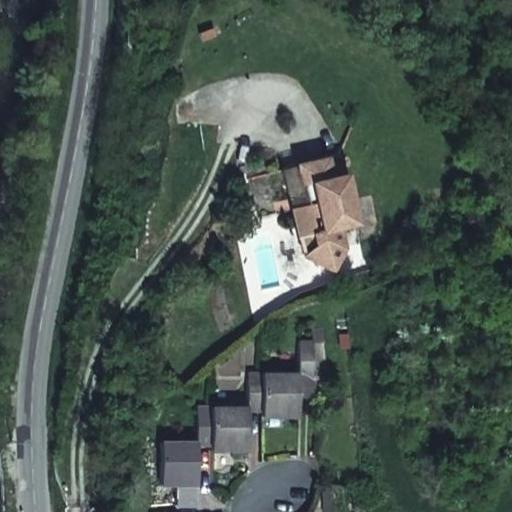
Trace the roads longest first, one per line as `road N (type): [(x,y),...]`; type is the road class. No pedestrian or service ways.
road 1 (tertiary): [(34,511),(37,348),(95,0)]
road 2 (unknown): [(58,511),(73,397),(96,333),(220,139),(239,128),(274,130)]
